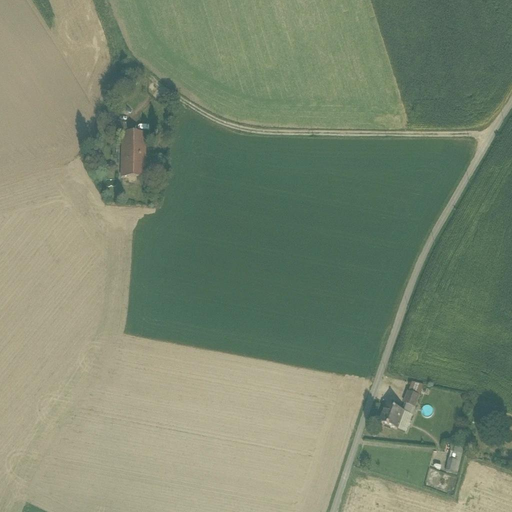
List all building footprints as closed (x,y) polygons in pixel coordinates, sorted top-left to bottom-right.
[(122,158),(145,158),(145,136),(122,135),(122,158)] [(122,179),(145,179),(145,158),(122,158),(122,179)] [(412,386),(408,395),(419,399),(423,388),(412,386)] [(406,406),(415,410),(419,399),(408,395),(404,405),(406,406)] [(403,415),(397,431),(405,433),(415,410),(406,406),(403,415)] [(383,425),(397,431),(403,415),(386,409),(384,414),(387,415),(383,425)] [(450,445),(450,454),(461,457),(463,449),(450,445)] [(461,457),(450,454),(444,474),(456,477),(461,457)]
